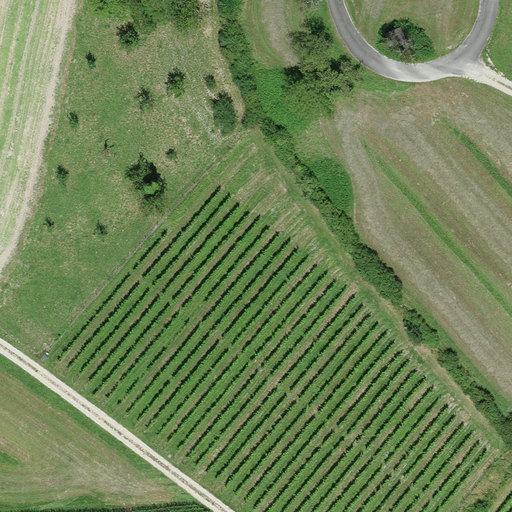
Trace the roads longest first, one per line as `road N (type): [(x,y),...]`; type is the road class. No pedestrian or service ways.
road 1 (track): [(220,0),(214,42),(282,177),(365,298),(507,440)]
road 2 (track): [(0,347),(221,511)]
road 3 (track): [(330,0),(366,63),(411,74),(464,60),(486,0)]
